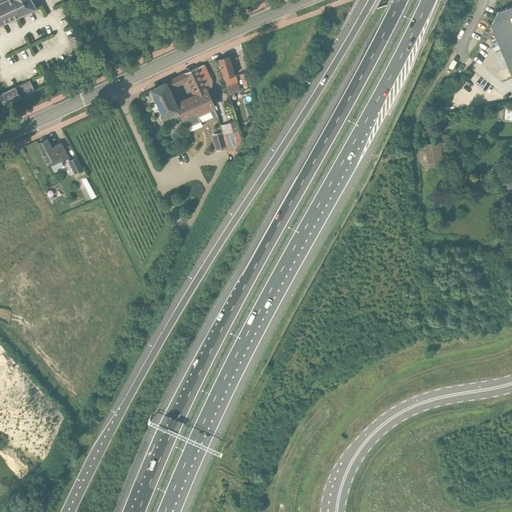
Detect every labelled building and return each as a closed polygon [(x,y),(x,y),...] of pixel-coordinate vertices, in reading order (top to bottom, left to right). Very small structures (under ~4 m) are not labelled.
[(0,0),(0,26),(9,22),(37,9),(31,0),(0,0)] [(511,77),(511,5),(498,12),(491,25),(490,25),(511,77)] [(218,59),(224,79),(225,79),(229,94),(240,91),(236,78),(235,78),(234,76),(228,56),(218,59)] [(215,106),(211,98),(201,78),(208,75),(204,65),(197,68),(197,67),(186,72),(166,82),(170,90),(186,82),(192,95),(176,103),(180,111),(178,112),(181,119),(185,126),(186,129),(200,122),(198,117),(211,112),(214,120),(218,118),(213,107),(215,106)] [(243,85),(251,83),(248,72),(240,74),(243,85)] [(0,96),(5,106),(21,98),(35,91),(30,80),(16,87),(15,87),(0,94),(0,96)] [(180,111),(176,103),(170,90),(166,82),(151,89),(164,118),(178,111),(178,112),(180,111)] [(147,112),(139,116),(147,132),(155,129),(147,112)] [(239,130),(223,135),(226,148),(228,154),(233,153),(242,140),(239,130)] [(226,148),(223,135),(222,133),(214,135),(218,150),(226,148)] [(38,144),(47,163),(60,157),(62,162),(68,159),(61,143),(51,148),(47,139),(38,144)] [(469,151),(469,146),(478,146),(478,141),(463,142),(463,151),(469,151)] [(428,163),(437,162),(443,161),(440,142),(425,145),(428,163)] [(75,176),(84,171),(77,157),(68,162),(75,176)] [(92,196),(96,194),(88,176),(84,178),(92,196)]
